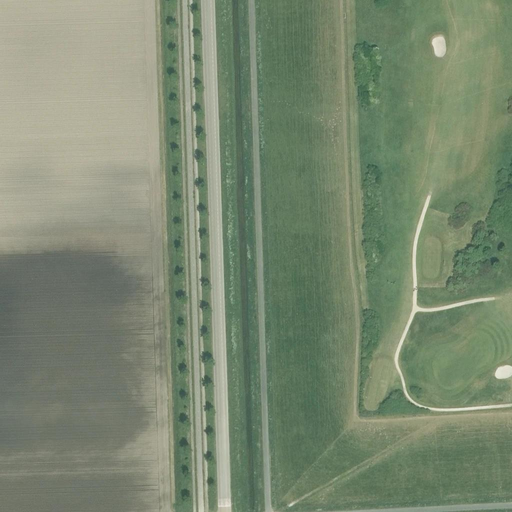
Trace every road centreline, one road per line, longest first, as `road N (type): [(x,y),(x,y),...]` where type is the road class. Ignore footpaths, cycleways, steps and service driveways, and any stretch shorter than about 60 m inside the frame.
road 1 (unclassified): [(224,511),(207,0)]
road 2 (unknown): [(206,511),(190,0)]
road 3 (track): [(511,405),(436,410),(404,395),(396,354),(414,309),(414,243),(428,198)]
